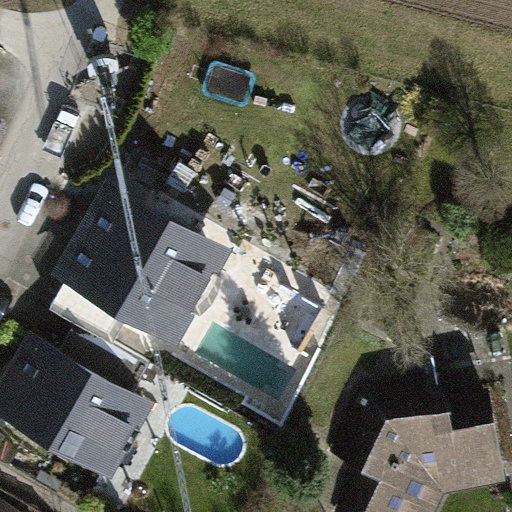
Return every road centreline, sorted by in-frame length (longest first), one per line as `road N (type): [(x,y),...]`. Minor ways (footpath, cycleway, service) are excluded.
road 1 (residential): [(0,266),(100,42)]
road 2 (track): [(0,24),(100,42),(109,0)]
